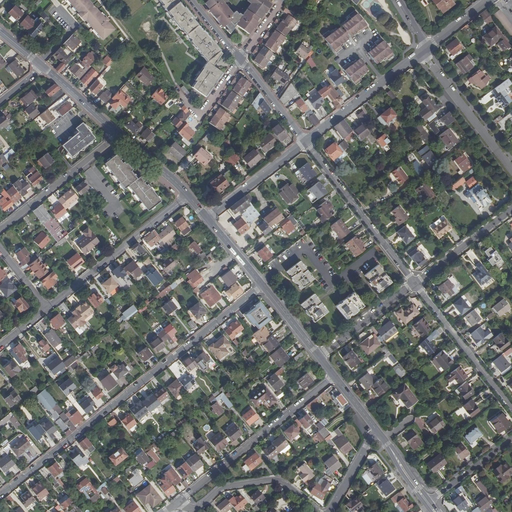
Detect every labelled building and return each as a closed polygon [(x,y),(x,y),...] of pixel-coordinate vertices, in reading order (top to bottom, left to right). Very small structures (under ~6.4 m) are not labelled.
[(88,0),(67,0),(69,2),(70,1),(73,4),(72,5),(73,7),(75,6),(76,8),(75,9),(78,13),(85,20),(88,23),(90,23),(91,24),(90,26),(92,28),(93,27),(95,29),(94,30),(100,36),(102,40),(114,29),(107,21),(108,20),(106,17),(104,18),(100,14),(88,0)] [(159,0),(163,5),(162,5),(172,17),(171,18),(180,29),(181,29),(191,40),(190,41),(207,62),(194,80),(196,81),(191,87),(206,97),(223,73),(215,68),(213,66),(215,63),(222,53),(220,51),(220,50),(203,30),(195,21),(193,19),(194,18),(184,6),(183,7),(177,0),(159,0)] [(207,0),(204,3),(209,9),(208,10),(222,27),(223,27),(229,34),(236,25),(249,34),(253,28),(254,28),(258,22),(256,21),(259,18),(260,19),(265,13),(272,4),(266,0),(247,0),(247,1),(251,3),(242,15),(239,13),(238,14),(235,11),(232,13),(221,0),(207,0)] [(431,0),(438,9),(439,8),(443,12),(454,4),(451,0),(431,0)] [(16,19),(16,20),(23,14),(22,13),(24,11),(22,9),(20,11),(15,6),(8,13),(9,13),(5,18),(8,20),(9,18),(13,22),(16,19)] [(288,15),(284,20),(283,19),(280,23),(290,29),(291,30),(295,24),(294,23),(296,20),(294,18),(295,16),(293,14),(285,8),(283,11),(288,15)] [(511,27),(499,10),(493,14),(511,39),(511,27)] [(345,23),(342,25),(350,36),(353,34),(354,35),(357,33),(358,33),(361,31),(367,26),(356,11),(350,16),(351,18),(348,20),(345,23)] [(32,35),(33,36),(42,25),(41,24),(44,21),(45,22),(49,17),(43,12),(39,17),(38,18),(28,30),(27,31),(28,32),(32,35)] [(85,20),(78,13),(77,14),(84,21),(85,20)] [(492,18),(489,14),(482,19),(486,23),(492,18)] [(20,23),(28,30),(38,18),(37,17),(34,21),(27,15),(20,23)] [(280,23),(276,19),(274,22),(278,25),(279,26),(278,27),(276,29),(285,36),(290,29),(280,23)] [(95,29),(93,27),(92,28),(91,29),(98,38),(100,36),(94,30),(95,29)] [(345,40),(348,38),(340,27),(337,29),(334,32),(331,34),(329,32),(323,37),(334,51),(341,47),(344,44),(343,44),(346,41),(345,40)] [(496,28),(484,37),(491,47),(502,37),(496,28)] [(267,32),(265,34),(280,45),(285,37),(275,30),(273,33),(273,34),(273,35),(272,35),(267,32)] [(72,34),(65,42),(63,44),(66,47),(68,45),(73,50),(80,42),(72,34)] [(267,42),(264,45),(274,53),(280,45),(265,34),(263,38),(268,41),(267,42)] [(502,42),(498,45),(504,52),(510,48),(503,38),(500,40),(502,42)] [(370,49),(371,50),(368,53),(376,63),(379,61),(382,59),(385,56),(387,58),(393,54),(382,39),(375,44),(372,46),(373,47),(370,49)] [(450,58),(452,60),(464,51),(456,40),(446,47),(453,56),(450,58)] [(303,41),(301,44),(313,53),(315,50),(303,41)] [(4,52),(6,54),(10,49),(5,44),(0,48),(0,52),(2,54),(4,52)] [(313,53),(301,44),(296,51),(301,55),(300,56),(307,60),(310,57),(313,53)] [(256,47),(254,50),(268,60),(273,53),(264,46),(262,49),(262,51),(261,50),(256,47)] [(63,50),(60,47),(54,54),(62,62),(68,56),(62,51),(63,50)] [(253,61),(264,68),(269,60),(268,60),(254,50),(252,53),(257,56),(257,57),(256,58),(256,57),(253,61)] [(89,65),(95,58),(89,53),(83,59),(84,60),(82,62),(82,63),(89,69),(91,66),(89,65)] [(127,66),(125,69),(130,74),(140,63),(128,53),(121,61),(127,66)] [(463,74),(473,67),(468,61),(471,59),(468,55),(456,65),(463,74)] [(301,69),(307,78),(319,69),(310,57),(307,60),(301,69)] [(107,66),(112,61),(109,58),(104,63),(107,66)] [(368,70),(360,59),(357,61),(356,60),(353,62),(352,61),(349,64),(343,69),(354,83),(360,79),(359,77),(362,74),(365,72),(368,70)] [(59,72),(69,62),(67,60),(63,64),(62,63),(61,63),(55,69),(59,72)] [(17,76),(23,71),(17,63),(15,61),(8,66),(17,76)] [(79,79),(89,69),(82,63),(81,65),(77,61),(70,68),(72,70),(71,71),(77,76),(76,77),(79,79)] [(147,85),(153,78),(147,72),(147,71),(143,68),(136,76),(147,85)] [(271,77),(274,79),(275,79),(277,80),(277,79),(278,79),(279,80),(279,81),(281,83),(280,83),(284,86),(290,77),(277,68),(271,77)] [(330,73),(333,76),(330,78),(336,86),(345,79),(336,68),(330,73)] [(87,86),(98,74),(92,69),(81,81),(87,86)] [(478,71),(472,76),(473,77),(469,80),(472,84),(474,82),(478,87),(478,86),(480,89),(484,86),(483,84),(487,82),(485,79),(485,78),(482,73),(480,74),(478,71)] [(102,85),(105,82),(104,81),(99,76),(89,87),(96,93),(103,85),(102,85)] [(251,83),(242,77),(240,79),(241,80),(240,81),(239,80),(235,77),(233,80),(246,90),(251,83)] [(507,79),(495,89),(499,94),(502,91),(504,93),(510,89),(508,87),(511,84),(507,79)] [(232,90),(242,96),(246,90),(233,80),(231,83),(235,86),(236,87),(235,88),(234,87),(232,90)] [(114,95),(124,85),(121,82),(112,93),(114,95)] [(292,97),(298,93),(291,83),(280,99),(283,104),(292,97)] [(53,101),(63,93),(54,84),(46,91),(53,101)] [(334,89),(331,85),(327,87),(326,86),(318,92),(322,98),(327,94),(329,93),(334,99),(334,100),(337,104),(335,104),(338,108),(344,103),(334,89)] [(168,97),(162,92),(162,91),(159,88),(151,96),(161,105),(168,97)] [(126,101),(129,98),(119,90),(114,96),(116,98),(114,100),(110,104),(115,108),(120,103),(124,106),(127,102),(126,101)] [(24,108),(37,98),(31,91),(28,94),(29,95),(27,96),(26,95),(21,100),(24,103),(22,105),(24,108)] [(41,99),(46,94),(52,102),(53,101),(46,91),(39,96),(41,99)] [(105,102),(112,95),(107,91),(105,94),(103,92),(99,97),(105,102)] [(241,98),(232,91),(230,93),(230,94),(230,95),(229,95),(225,92),(222,95),(227,98),(236,104),(241,98)] [(318,92),(317,91),(308,99),(316,109),(320,106),(319,105),(320,104),(324,101),(322,98),(318,92)] [(390,91),(386,94),(393,103),(397,100),(390,91)] [(272,109),(259,92),(251,104),(256,110),(259,105),(266,114),(272,109)] [(292,97),(296,102),(302,97),(298,93),(292,97)] [(334,99),(329,93),(327,94),(334,104),(333,105),(336,109),(338,108),(335,104),(337,104),(334,100),(334,99)] [(53,103),(56,107),(69,99),(66,95),(53,103)] [(433,113),(443,106),(440,102),(434,106),(427,96),(421,101),(425,107),(417,112),(424,121),(433,113)] [(502,109),(511,102),(507,96),(503,99),(501,96),(495,100),(502,109)] [(296,102),(295,102),(303,112),(304,111),(308,108),(307,108),(309,107),(302,97),(296,102)] [(217,102),(232,112),(237,105),(236,104),(227,98),(225,101),(224,103),(224,102),(219,99),(217,102)] [(61,116),(73,107),(69,103),(57,111),(61,116)] [(39,113),(32,104),(25,110),(24,111),(26,113),(27,113),(32,119),(39,113)] [(225,122),(230,115),(216,104),(213,108),(218,111),(217,112),(215,115),(225,122)] [(191,113),(184,105),(181,108),(184,111),(177,118),(175,117),(171,122),(178,128),(182,123),(184,121),(189,116),(190,114),(191,113)] [(389,108),(376,118),(383,128),(386,125),(385,124),(395,116),(389,108)] [(44,120),(47,124),(54,118),(47,109),(39,116),(42,119),(44,120)] [(308,117),(314,126),(320,122),(310,109),(305,113),(308,117)] [(209,122),(219,130),(225,122),(215,115),(210,112),(208,115),(212,118),(213,119),(212,120),(211,119),(209,122)] [(440,118),(446,126),(453,120),(448,112),(440,118)] [(435,116),(433,113),(424,121),(426,124),(435,116)] [(6,117),(4,115),(0,117),(0,128),(0,129),(4,126),(5,127),(11,123),(9,120),(6,117)] [(43,128),(46,124),(38,116),(34,120),(43,128)] [(137,136),(145,127),(138,122),(135,125),(133,124),(129,120),(125,125),(137,136)] [(352,131),(343,120),(334,127),(339,135),(341,134),(344,138),(353,132),(352,131)] [(184,121),(182,123),(178,128),(176,130),(187,140),(194,133),(187,126),(188,125),(184,121)] [(71,157),(95,138),(82,122),(75,128),(78,132),(77,133),(78,134),(76,136),(75,135),(62,145),(71,157)] [(359,127),(353,132),(359,140),(369,133),(362,123),(358,126),(359,127)] [(288,136),(278,124),(271,129),(281,141),(288,136)] [(430,129),(435,135),(440,131),(435,124),(434,125),(430,129)] [(413,129),(424,143),(429,139),(418,125),(413,129)] [(148,142),(149,141),(154,135),(147,128),(145,130),(144,130),(141,133),(142,134),(141,135),(148,142)] [(451,148),(450,147),(457,142),(447,129),(438,136),(447,149),(445,151),(446,152),(451,148)] [(272,131),(270,133),(277,143),(280,140),(272,131)] [(206,142),(212,137),(208,133),(206,136),(203,139),(206,142)] [(265,153),(277,143),(270,133),(257,142),(256,143),(255,142),(254,143),(258,149),(261,147),(265,153)] [(154,135),(149,141),(153,144),(158,139),(154,135)] [(380,137),(376,140),(381,147),(389,142),(388,141),(390,140),(387,136),(385,137),(384,135),(383,135),(380,137)] [(344,141),(338,145),(343,151),(347,148),(348,147),(344,141)] [(186,152),(174,142),(167,150),(179,160),(186,152)] [(334,143),(324,150),(332,160),(341,153),(341,152),(334,143)] [(425,146),(417,152),(425,162),(432,157),(427,152),(428,151),(425,146)] [(201,147),(193,156),(198,160),(199,159),(205,165),(212,157),(201,147)] [(251,167),(261,158),(254,149),(243,159),(251,167)] [(9,158),(15,153),(13,150),(4,157),(7,160),(9,158)] [(457,172),(461,177),(468,171),(471,169),(475,166),(464,152),(454,160),(461,170),(457,172)] [(45,168),(54,162),(47,153),(38,160),(35,163),(42,171),(45,168)] [(137,179),(131,171),(133,170),(127,163),(126,164),(124,165),(122,163),(120,160),(122,159),(117,153),(105,163),(109,169),(111,168),(112,170),(111,171),(125,188),(128,185),(142,202),(143,201),(145,204),(144,205),(148,211),(161,201),(150,187),(147,189),(145,187),(146,186),(146,185),(144,183),(145,181),(141,176),(137,179)] [(234,153),(225,160),(230,167),(238,160),(235,157),(236,155),(234,153)] [(341,153),(332,160),(335,163),(343,156),(341,153)] [(295,172),(304,183),(316,174),(307,163),(295,172)] [(418,164),(412,169),(419,178),(425,174),(418,164)] [(34,185),(42,178),(33,167),(28,171),(30,174),(26,177),(34,185)] [(406,179),(398,167),(390,173),(398,184),(406,179)] [(218,193),(228,184),(230,183),(226,177),(224,179),(221,175),(211,184),(215,189),(213,190),(216,194),(218,193)] [(452,184),(455,187),(456,188),(459,186),(460,187),(463,185),(462,183),(464,182),(461,177),(455,182),(452,184)] [(471,199),(481,213),(493,205),(472,177),(465,182),(471,189),(466,193),(464,195),(465,198),(467,200),(470,200),(471,199)] [(29,187),(25,181),(24,182),(22,179),(19,181),(18,180),(12,184),(16,189),(22,196),(27,192),(25,190),(29,187)] [(94,189),(86,179),(75,188),(80,194),(85,190),(88,194),(94,189)] [(318,182),(309,189),(317,200),(326,193),(323,189),(324,189),(321,185),(321,186),(318,182)] [(287,183),(279,189),(281,192),(279,193),(287,204),(289,202),(291,204),(298,198),(296,194),(299,192),(292,183),(289,185),(287,183)] [(425,183),(415,190),(419,194),(420,193),(423,196),(422,197),(425,201),(434,194),(425,183)] [(21,197),(13,187),(6,192),(11,198),(14,202),(21,197)] [(68,205),(78,198),(71,189),(67,192),(67,193),(62,198),(62,197),(58,200),(60,203),(65,209),(69,206),(68,205)] [(4,211),(13,204),(9,200),(11,198),(6,192),(5,190),(1,193),(7,201),(1,207),(4,211)] [(244,209),(247,207),(250,205),(249,203),(250,202),(245,196),(227,210),(234,220),(239,216),(236,212),(240,209),(243,212),(245,210),(244,209)] [(316,210),(321,216),(318,218),(321,223),(331,215),(328,211),(333,208),(329,202),(327,204),(325,201),(318,207),(318,208),(316,210)] [(57,220),(67,212),(65,209),(60,203),(56,206),(57,206),(54,208),(51,211),(57,220)] [(55,228),(58,225),(51,217),(41,205),(32,211),(56,240),(57,242),(58,242),(63,237),(55,228)] [(398,226),(408,218),(398,206),(391,212),(396,218),(397,220),(394,222),(398,226)] [(276,209),(263,220),(265,222),(271,230),(278,225),(276,223),(283,218),(276,209)] [(60,223),(69,215),(67,212),(57,220),(60,223)] [(239,216),(234,220),(236,222),(233,225),(240,235),(248,228),(241,219),(242,218),(240,216),(239,216)] [(191,230),(187,225),(188,225),(181,217),(175,222),(181,230),(180,231),(184,236),(191,230)] [(287,233),(291,230),(292,231),(294,229),(293,228),(294,228),(287,219),(280,225),(287,233)] [(349,232),(344,225),(343,226),(338,220),(330,226),(340,239),(349,232)] [(445,220),(432,230),(438,238),(442,234),(446,231),(446,232),(451,228),(445,220)] [(271,230),(265,222),(258,228),(264,235),(271,230)] [(168,239),(173,236),(172,235),(175,233),(169,226),(166,228),(167,228),(164,230),(162,232),(158,235),(167,247),(171,243),(168,239)] [(413,238),(404,227),(396,233),(399,237),(398,237),(402,241),(405,245),(413,238)] [(84,253),(99,242),(88,228),(83,232),(86,236),(77,244),(84,253)] [(159,240),(156,237),(158,235),(154,230),(144,238),(146,241),(148,243),(151,246),(159,240)] [(41,248),(50,239),(42,232),(33,241),(41,248)] [(204,233),(200,235),(206,245),(209,243),(204,233)] [(359,243),(356,240),(354,236),(346,242),(348,245),(347,246),(350,250),(353,254),(354,253),(356,256),(364,250),(362,247),(359,243)] [(201,250),(194,241),(188,246),(189,247),(190,248),(191,249),(192,248),(197,254),(201,250)] [(145,251),(138,243),(131,248),(133,251),(134,250),(136,249),(138,251),(141,255),(145,251)] [(172,253),(181,246),(179,244),(177,245),(173,248),(170,251),(172,253)] [(170,250),(169,249),(167,247),(160,252),(164,255),(170,250)] [(265,247),(257,252),(264,262),(272,255),(265,247)] [(485,259),(491,266),(493,264),(496,268),(501,264),(498,261),(500,259),(494,251),(493,252),(489,247),(486,249),(485,247),(481,250),(487,258),(485,259)] [(30,260),(27,256),(29,255),(24,248),(21,250),(19,248),(15,251),(16,253),(16,254),(18,257),(21,261),(20,261),(22,264),(19,266),(22,270),(28,265),(37,259),(34,256),(32,258),(31,260),(30,260)] [(418,267),(427,261),(423,256),(423,257),(420,253),(421,252),(417,248),(408,255),(411,260),(412,259),(418,267)] [(74,270),(84,262),(74,250),(70,253),(72,256),(67,260),(74,270)] [(179,261),(173,254),(171,256),(176,263),(179,261)] [(167,273),(177,264),(176,263),(171,256),(167,259),(167,260),(165,261),(160,265),(167,273)] [(38,260),(37,258),(37,259),(28,265),(33,271),(35,269),(37,271),(35,273),(39,278),(47,272),(42,265),(38,260)] [(137,266),(133,261),(125,267),(128,270),(126,271),(129,275),(130,274),(134,279),(143,272),(137,266)] [(300,261),(286,272),(299,289),(313,278),(300,261)] [(126,274),(123,269),(119,265),(112,271),(114,274),(117,278),(120,276),(121,278),(126,274)] [(377,265),(363,276),(377,294),(391,283),(377,265)] [(481,265),(477,268),(480,272),(474,277),(481,286),(491,278),(481,265)] [(203,280),(195,269),(189,274),(188,273),(186,275),(191,282),(189,283),(193,288),(203,280)] [(149,271),(145,274),(154,286),(163,279),(156,270),(151,274),(149,271)] [(229,287),(237,280),(229,271),(221,277),(229,287)] [(47,289),(56,282),(53,279),(57,276),(54,273),(42,283),(44,286),(45,286),(47,289)] [(0,284),(2,286),(11,279),(8,276),(0,282),(0,284)] [(108,293),(118,285),(111,276),(108,279),(107,278),(106,277),(104,279),(103,281),(104,282),(101,284),(108,293)] [(457,292),(453,286),(452,287),(447,280),(437,288),(445,298),(447,297),(449,298),(457,292)] [(221,297),(209,283),(198,292),(199,293),(207,287),(208,289),(201,295),(210,306),(217,301),(221,297)] [(241,292),(243,291),(239,286),(237,287),(234,283),(230,287),(231,288),(228,290),(231,295),(234,299),(242,293),(241,292)] [(165,294),(172,289),(169,286),(161,292),(163,295),(165,294)] [(363,307),(355,297),(356,296),(355,295),(354,295),(352,293),(334,306),(345,320),(363,307)] [(95,307),(103,301),(98,294),(97,295),(94,297),(93,295),(89,298),(95,307)] [(314,294),(300,304),(313,322),(327,311),(314,294)] [(28,306),(24,301),(24,300),(23,298),(22,298),(22,299),(21,297),(13,303),(20,312),(21,311),(23,309),(24,309),(28,306)] [(168,314),(179,306),(173,298),(162,307),(168,314)] [(460,298),(452,304),(460,315),(469,309),(460,298)] [(504,300),(493,308),(500,317),(510,309),(504,300)] [(84,320),(94,311),(86,301),(80,306),(80,305),(75,309),(76,309),(84,320)] [(254,323),(259,329),(272,318),(259,302),(250,308),(251,309),(244,314),(252,325),(254,323)] [(205,312),(198,303),(189,310),(194,316),(197,319),(205,312)] [(126,318),(136,309),(133,305),(122,313),(123,315),(126,318)] [(400,309),(396,312),(404,323),(417,313),(411,305),(402,312),(400,309)] [(69,321),(75,329),(79,326),(80,327),(86,322),(84,320),(76,309),(72,312),(73,314),(75,316),(69,321)] [(127,319),(138,311),(136,309),(126,318),(127,319)] [(481,320),(474,310),(465,316),(473,326),(481,320)] [(64,322),(58,314),(54,318),(53,316),(50,319),(51,320),(50,321),(56,329),(62,324),(64,322)] [(422,318),(412,326),(420,337),(429,330),(426,327),(428,325),(422,318)] [(228,329),(225,331),(230,338),(243,327),(237,319),(233,322),(231,324),(230,323),(226,326),(228,329)] [(196,326),(191,320),(188,323),(192,329),(196,326)] [(130,326),(125,321),(124,322),(115,329),(116,332),(124,326),(127,329),(130,326)] [(396,330),(389,321),(376,331),(383,340),(396,330)] [(177,339),(173,334),(176,331),(170,323),(157,334),(163,342),(167,339),(171,344),(174,342),(177,339)] [(271,335),(268,332),(266,333),(262,327),(252,334),(260,344),(261,343),(262,342),(271,335)] [(479,328),(470,334),(475,339),(477,343),(476,344),(478,347),(488,339),(487,337),(491,334),(488,330),(484,334),(479,328)] [(62,341),(52,329),(46,333),(44,335),(54,347),(62,341)] [(434,330),(418,345),(422,349),(423,348),(429,355),(436,349),(432,345),(432,346),(429,343),(430,342),(433,340),(434,340),(439,335),(434,330)] [(501,333),(492,339),(500,350),(509,343),(501,333)] [(156,352),(165,345),(163,342),(157,334),(152,338),(154,340),(149,344),(156,352)] [(278,345),(271,335),(262,342),(270,352),(278,345)] [(279,344),(272,335),(271,335),(278,345),(279,344)] [(228,352),(225,348),(230,344),(224,336),(217,341),(216,340),(209,346),(219,360),(223,356),(228,352)] [(371,336),(360,345),(367,354),(378,345),(371,336)] [(43,353),(49,348),(43,340),(42,340),(39,342),(39,343),(38,344),(41,347),(39,348),(42,352),(43,353)] [(270,352),(262,342),(261,343),(269,353),(270,352)] [(23,355),(26,353),(24,350),(25,350),(23,347),(22,348),(19,344),(13,350),(23,363),(27,360),(23,355)] [(144,361),(152,354),(146,347),(138,354),(144,361)] [(288,358),(280,347),(270,355),(278,366),(288,358)] [(289,357),(281,347),(280,347),(288,358),(289,357)] [(351,351),(343,357),(351,368),(359,362),(351,351)] [(433,358),(435,360),(440,366),(443,370),(452,362),(447,357),(446,358),(440,351),(433,358)] [(64,366),(62,364),(53,352),(42,361),(54,375),(64,366)] [(83,360),(89,356),(86,352),(80,357),(76,360),(79,362),(82,360),(83,360)] [(211,362),(212,360),(209,357),(208,357),(203,352),(198,356),(197,355),(192,358),(203,371),(208,367),(207,365),(211,362)] [(297,360),(303,355),(301,352),(294,357),(297,360)] [(387,352),(381,356),(384,360),(390,355),(387,352)] [(75,361),(76,360),(73,355),(62,364),(64,366),(67,367),(75,361)] [(501,373),(505,369),(509,366),(500,355),(492,361),(497,368),(501,373)] [(188,370),(196,364),(190,356),(182,363),(188,370)] [(4,368),(13,361),(11,359),(3,366),(4,368)] [(440,366),(435,360),(432,362),(438,369),(440,366)] [(20,370),(13,361),(4,368),(11,377),(20,370)] [(73,370),(77,366),(78,365),(77,364),(75,361),(67,367),(71,372),(73,370)] [(127,371),(128,371),(125,367),(123,364),(120,366),(117,363),(114,365),(110,368),(118,379),(122,375),(123,375),(124,375),(125,374),(126,373),(127,373),(127,372),(127,371)] [(353,371),(355,375),(363,370),(360,366),(353,371)] [(283,385),(276,376),(277,376),(284,370),(281,367),(272,375),(270,377),(271,378),(270,379),(268,381),(276,390),(283,385)] [(458,367),(449,373),(450,373),(445,377),(449,382),(452,379),(456,384),(465,377),(458,367)] [(303,388),(313,381),(306,373),(297,380),(300,384),(297,386),(300,390),(303,388)] [(358,380),(365,389),(371,385),(373,383),(366,373),(358,380)] [(108,390),(116,383),(109,374),(100,381),(108,390)] [(190,374),(180,382),(185,389),(187,392),(197,384),(190,374)] [(69,378),(59,386),(66,395),(76,387),(69,378)] [(388,388),(380,378),(373,383),(371,385),(374,389),(373,390),(377,396),(388,388)] [(179,381),(177,379),(171,384),(171,385),(171,386),(171,387),(172,388),(173,389),(171,391),(176,397),(185,389),(180,382),(179,381)] [(465,381),(456,388),(464,399),(472,393),(466,385),(467,385),(465,381)] [(403,385),(392,394),(396,400),(398,398),(407,409),(416,401),(403,385)] [(321,397),(333,387),(333,386),(331,386),(320,395),(321,397)] [(36,396),(45,389),(43,387),(34,394),(36,396)] [(103,394),(97,387),(93,390),(94,391),(92,393),(94,396),(97,399),(103,394)] [(276,401),(265,387),(262,390),(262,391),(260,392),(259,392),(251,399),(256,405),(264,398),(270,405),(276,401)] [(169,395),(163,388),(159,391),(157,392),(157,391),(153,394),(159,403),(169,395)] [(56,404),(45,389),(36,396),(47,411),(56,404)] [(350,406),(338,390),(333,394),(331,395),(334,399),(335,397),(339,402),(338,403),(340,407),(339,408),(343,412),(350,406)] [(10,406),(20,399),(14,391),(8,396),(4,399),(10,406)] [(210,402),(220,394),(217,391),(213,395),(214,395),(209,399),(210,402)] [(232,405),(222,392),(220,394),(210,402),(211,404),(216,400),(217,400),(221,397),(229,407),(232,405)] [(149,412),(160,403),(159,403),(153,394),(149,398),(146,400),(142,403),(148,410),(149,412)] [(89,396),(79,404),(87,413),(93,408),(92,406),(95,403),(89,396)] [(316,404),(315,402),(318,400),(316,398),(309,403),(311,407),(316,404)] [(471,399),(462,406),(470,416),(478,410),(473,403),(474,403),(471,399)] [(137,419),(148,410),(142,403),(140,400),(135,404),(136,405),(130,410),(137,419)] [(223,412),(216,402),(211,406),(214,409),(212,411),(214,413),(216,412),(219,416),(223,412)] [(76,428),(65,414),(59,407),(55,410),(63,420),(62,421),(65,424),(66,424),(69,427),(73,431),(76,428)] [(252,422),(258,418),(251,409),(242,417),(249,425),(252,422)] [(76,423),(83,418),(77,410),(75,412),(70,415),(67,412),(65,414),(76,428),(79,426),(76,423)] [(20,424),(11,412),(6,416),(0,420),(0,426),(9,419),(16,428),(20,424)] [(503,412),(498,416),(492,421),(497,427),(500,431),(511,422),(503,412)] [(128,430),(136,423),(129,414),(126,417),(121,421),(128,430)] [(305,428),(313,422),(307,414),(299,420),(302,425),(305,428)] [(492,421),(498,416),(497,415),(490,420),(495,428),(497,427),(492,421)] [(437,417),(427,425),(434,434),(444,426),(437,417)] [(112,428),(117,423),(113,418),(108,423),(112,428)] [(299,420),(297,418),(294,421),(296,423),(299,427),(302,425),(299,420)] [(43,422),(40,425),(45,431),(46,433),(51,439),(55,437),(52,433),(51,432),(52,431),(53,432),(57,430),(49,420),(44,424),(43,422)] [(298,434),(299,433),(299,432),(300,431),(298,428),(299,427),(296,423),(293,425),(293,424),(284,432),(290,440),(293,438),(298,434)] [(40,435),(45,431),(40,425),(39,424),(34,427),(32,425),(27,429),(37,441),(42,437),(41,436),(40,435)] [(232,441),(242,433),(235,424),(230,428),(229,427),(226,429),(224,431),(232,441)] [(321,435),(327,431),(324,427),(320,430),(318,431),(321,435)] [(476,427),(463,437),(469,445),(481,435),(476,427)] [(347,448),(351,445),(338,428),(334,431),(340,438),(339,439),(340,440),(335,444),(343,454),(348,450),(347,448)] [(324,439),(318,431),(314,435),(320,442),(324,439)] [(324,439),(330,434),(327,431),(321,435),(324,439)] [(412,431),(404,438),(413,449),(421,443),(412,431)] [(223,445),(227,442),(226,440),(220,432),(209,441),(218,451),(224,446),(223,445)] [(233,442),(243,435),(242,433),(232,441),(233,442)] [(291,448),(291,447),(281,434),(277,437),(278,438),(275,440),(271,443),(272,444),(279,452),(281,455),(282,455),(284,453),(283,453),(288,449),(289,449),(291,448)] [(335,446),(329,439),(332,436),(330,434),(324,439),(332,448),(335,446)] [(199,454),(209,446),(202,436),(197,439),(199,442),(194,447),(199,454)] [(24,450),(31,445),(24,437),(11,448),(18,456),(22,453),(22,452),(24,450)] [(95,449),(92,445),(91,445),(86,438),(79,444),(88,455),(95,449)] [(228,443),(227,442),(223,445),(224,446),(218,451),(219,452),(229,444),(228,443)] [(270,459),(279,452),(272,444),(267,449),(266,448),(262,450),(270,459)] [(152,452),(158,447),(156,445),(153,448),(146,453),(148,455),(149,455),(152,452)] [(83,460),(86,458),(78,447),(75,450),(76,452),(75,453),(74,454),(73,454),(70,457),(77,466),(81,463),(86,463),(83,460)] [(454,453),(460,461),(465,457),(466,458),(469,456),(462,447),(454,453)] [(115,465),(127,455),(121,448),(109,457),(115,465)] [(139,449),(133,454),(135,457),(142,452),(139,449)] [(148,459),(142,451),(142,452),(135,457),(139,462),(138,462),(140,465),(148,459)] [(159,460),(152,452),(149,455),(151,458),(152,457),(156,462),(159,460)] [(250,470),(262,461),(255,453),(244,462),(246,464),(242,467),(247,472),(250,470)] [(200,465),(203,463),(195,454),(193,456),(185,462),(193,472),(201,466),(200,465)] [(0,467),(4,472),(15,464),(8,455),(0,461),(0,467)] [(341,465),(333,456),(324,463),(328,468),(331,471),(337,467),(337,468),(341,465)] [(427,466),(434,475),(446,465),(440,457),(427,466)] [(62,471),(55,463),(48,469),(54,477),(56,475),(61,471),(62,471)] [(192,471),(185,463),(177,469),(184,478),(192,471)] [(312,478),(314,475),(304,463),(298,468),(303,473),(299,476),(304,482),(307,479),(308,480),(312,478)] [(375,463),(368,468),(371,472),(369,473),(375,479),(383,474),(375,463)] [(497,469),(496,467),(491,471),(500,483),(508,477),(507,476),(511,472),(511,471),(506,463),(500,466),(497,469)] [(447,466),(446,465),(434,475),(435,476),(447,466)] [(181,480),(175,473),(174,474),(173,472),(174,471),(171,467),(163,474),(165,476),(170,482),(171,481),(175,485),(181,480)] [(134,486),(142,479),(138,473),(139,472),(137,468),(131,472),(134,476),(129,480),(134,486)] [(55,489),(60,485),(52,475),(49,477),(55,484),(53,486),(55,489)] [(321,500),(333,479),(324,475),(318,485),(316,483),(310,493),(321,500)] [(121,482),(117,476),(111,481),(114,485),(115,487),(121,482)] [(170,482),(165,476),(160,479),(162,481),(164,484),(161,486),(161,487),(168,495),(172,492),(175,489),(170,482)] [(385,481),(386,480),(383,477),(376,482),(379,485),(377,487),(384,497),(393,490),(391,486),(389,487),(385,481)] [(67,488),(59,478),(57,480),(65,490),(67,488)] [(81,494),(90,487),(87,484),(90,482),(86,478),(76,486),(81,494)] [(484,494),(488,491),(489,490),(482,480),(476,484),(484,494)] [(31,490),(40,482),(39,481),(30,488),(31,490)] [(108,489),(114,485),(111,481),(107,484),(105,486),(108,489)] [(40,500),(49,493),(40,482),(31,490),(40,500)] [(105,486),(107,484),(105,482),(96,489),(98,492),(100,490),(105,486)] [(136,495),(142,501),(146,498),(147,500),(149,499),(153,504),(161,498),(150,484),(136,495)] [(109,492),(105,486),(100,490),(104,495),(109,492)] [(457,488),(454,491),(459,497),(452,502),(459,511),(464,508),(465,510),(470,507),(468,505),(471,504),(465,496),(467,495),(463,489),(460,492),(457,488)] [(486,498),(491,504),(495,501),(488,491),(484,494),(481,497),(483,500),(486,498)] [(25,507),(35,499),(28,492),(21,498),(23,500),(24,501),(21,503),(25,507)] [(265,499),(259,492),(252,498),(258,506),(265,499)] [(391,498),(395,503),(401,511),(405,511),(411,508),(408,503),(406,505),(398,493),(391,498)] [(63,509),(72,502),(66,495),(58,501),(63,509)] [(94,502),(99,498),(97,495),(91,499),(90,498),(88,500),(91,504),(94,502)] [(245,506),(248,503),(241,496),(236,500),(233,498),(228,502),(233,507),(236,511),(237,511),(239,510),(240,511),(241,511),(246,508),(245,506)] [(146,498),(142,501),(144,505),(148,501),(153,507),(162,500),(161,498),(153,504),(149,499),(147,500),(146,498)] [(481,511),(491,504),(486,498),(483,500),(481,502),(476,505),(478,509),(480,511),(481,511)] [(349,502),(345,505),(349,511),(352,511),(361,506),(356,499),(350,503),(349,502)] [(228,502),(226,500),(217,507),(220,511),(227,511),(233,507),(228,502)] [(140,511),(141,511),(133,502),(123,510),(125,511),(140,511)] [(72,511),(76,509),(78,508),(74,503),(72,505),(74,508),(69,511),(68,511),(72,511)]
